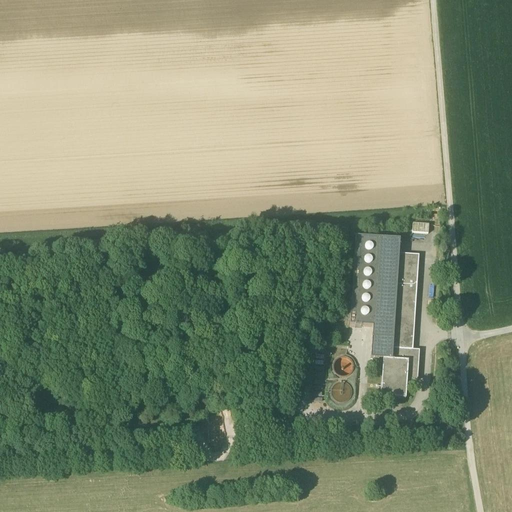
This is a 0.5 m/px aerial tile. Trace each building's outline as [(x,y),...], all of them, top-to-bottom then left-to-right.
[(371,339),(393,341),(398,255),(399,241),(355,238),(349,327),(372,328),(371,339)] [(418,257),(398,255),(393,341),(392,350),(412,351),(418,257)] [(419,352),(412,351),(392,350),(393,341),(371,339),(370,360),(382,361),(380,399),(405,401),(406,382),(417,382),(419,352)] [(332,372),(337,378),(346,379),(352,373),(352,365),(346,360),(339,359),(333,364),(332,372)] [(331,397),(336,403),(344,403),(350,398),(350,390),(345,384),(338,384),(332,389),(331,397)]
